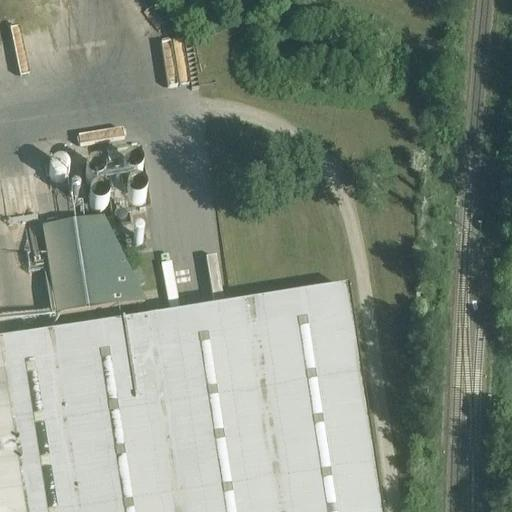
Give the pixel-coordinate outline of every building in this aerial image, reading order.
[(70,180),(79,223),(107,218),(106,212),(152,203),(142,154),(47,172),(50,184),(70,180)] [(10,218),(26,217),(24,193),(30,193),(29,171),(8,172),(10,218)] [(103,223),(42,232),(55,317),(144,303),(144,302),(104,224),(103,223)] [(380,511),(347,293),(0,346),(0,371),(21,511),(380,511)] [(0,511),(21,511),(0,371),(0,511)]
